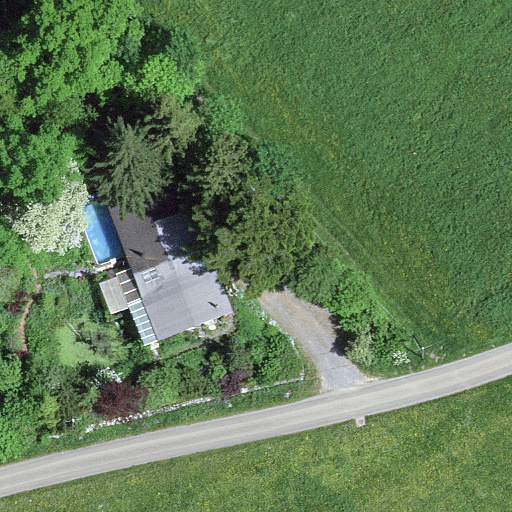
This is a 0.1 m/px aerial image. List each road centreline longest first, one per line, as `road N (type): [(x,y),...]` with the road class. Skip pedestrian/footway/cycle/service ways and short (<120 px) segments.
road 1 (unclassified): [(511,363),(365,409),(0,489)]
road 2 (track): [(473,375),(119,0)]
